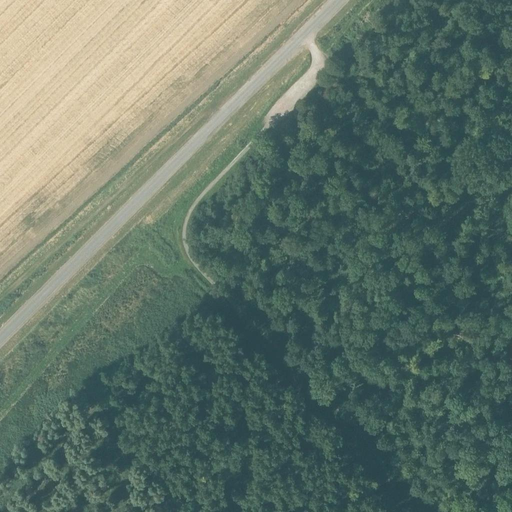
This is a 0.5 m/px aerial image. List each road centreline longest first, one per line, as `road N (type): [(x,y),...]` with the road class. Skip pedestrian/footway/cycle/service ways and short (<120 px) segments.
road 1 (unclassified): [(0,340),(340,0)]
road 2 (track): [(0,298),(200,115),(248,91)]
road 3 (track): [(303,37),(324,61),(322,73),(251,144)]
